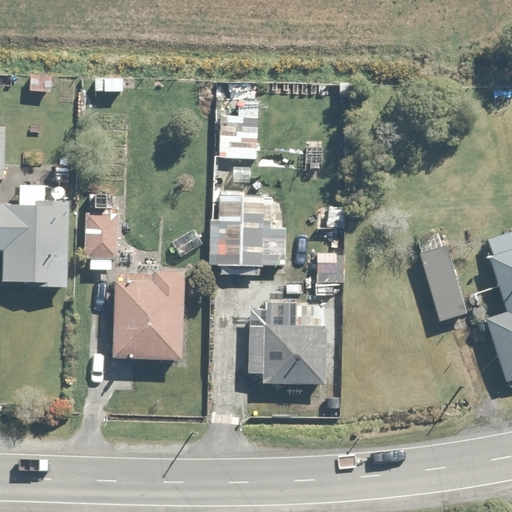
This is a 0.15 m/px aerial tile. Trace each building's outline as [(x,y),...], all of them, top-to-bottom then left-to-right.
[(29,69),(28,91),(49,91),(50,69),(29,69)] [(216,265),(216,273),(265,273),(265,267),(284,267),(284,223),(272,223),(272,191),(247,191),(247,162),(257,162),(257,90),(212,90),(212,194),(216,194),(216,219),(207,219),(207,265),(216,265)] [(0,205),(0,250),(0,267),(0,283),(25,284),(25,289),(67,290),(67,163),(54,163),(54,185),(15,185),(15,206),(0,205)] [(107,212),(83,212),(83,257),(87,257),(87,270),(92,270),(92,285),(107,286),(107,281),(112,281),(113,219),(107,219),(107,212)] [(444,232),(414,241),(438,322),(468,313),(444,232)] [(511,232),(483,242),(504,312),(486,317),(506,382),(511,379),(511,232)] [(151,281),(112,281),(111,359),(179,360),(180,272),(151,272),(151,281)] [(259,374),(259,384),(321,383),(320,305),(295,305),(295,326),(280,326),(280,319),(247,319),(248,374),(259,374)]
